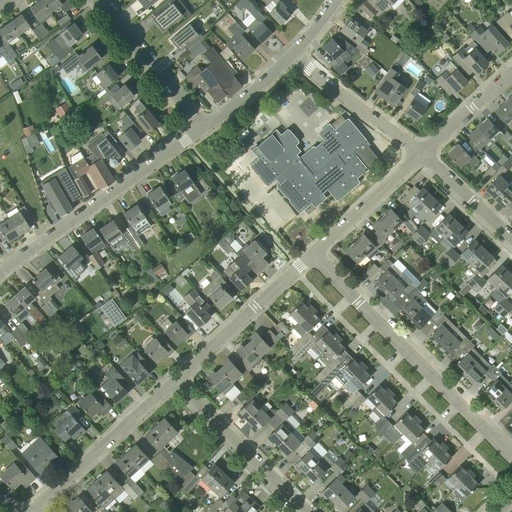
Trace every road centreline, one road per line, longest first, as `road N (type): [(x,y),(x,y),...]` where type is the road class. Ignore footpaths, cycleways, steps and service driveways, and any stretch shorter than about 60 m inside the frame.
road 1 (residential): [(511,450),(314,256)]
road 2 (residential): [(0,272),(204,125)]
road 3 (residential): [(32,511),(174,379)]
road 4 (residential): [(307,511),(174,379)]
road 5 (residential): [(174,379),(314,256)]
road 6 (residential): [(424,154),(293,56)]
road 7 (residential): [(204,125),(99,0)]
road 8 (residential): [(314,256),(424,154)]
road 9 (residential): [(511,236),(424,154)]
